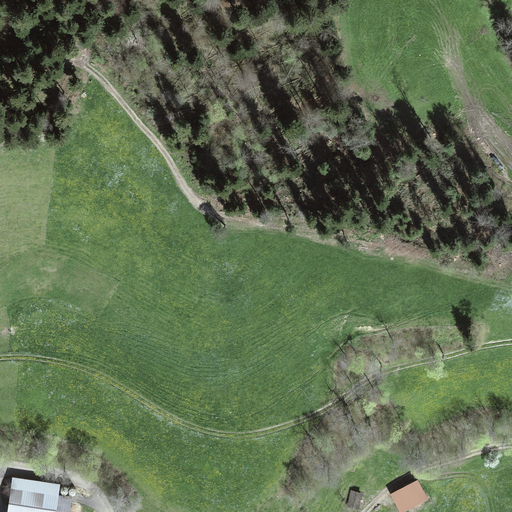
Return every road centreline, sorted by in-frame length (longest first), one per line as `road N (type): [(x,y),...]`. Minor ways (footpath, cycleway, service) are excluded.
road 1 (track): [(0,358),(78,366),(188,426),(229,436),(288,425),(378,373),(511,342)]
road 2 (track): [(0,460),(81,479),(111,511)]
